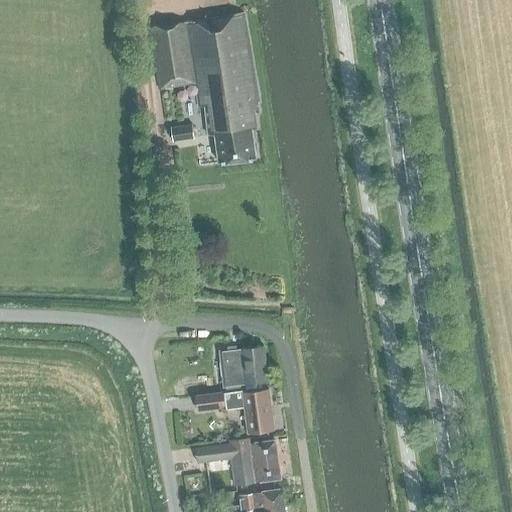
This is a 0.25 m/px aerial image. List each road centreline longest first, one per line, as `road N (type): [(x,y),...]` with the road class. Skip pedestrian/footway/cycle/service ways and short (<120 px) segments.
road 1 (secondary): [(461,511),(382,0)]
road 2 (residential): [(311,511),(286,355),(277,344),(240,326),(137,327)]
road 3 (tertiary): [(174,511),(137,327)]
road 4 (tertiary): [(137,327),(0,316)]
